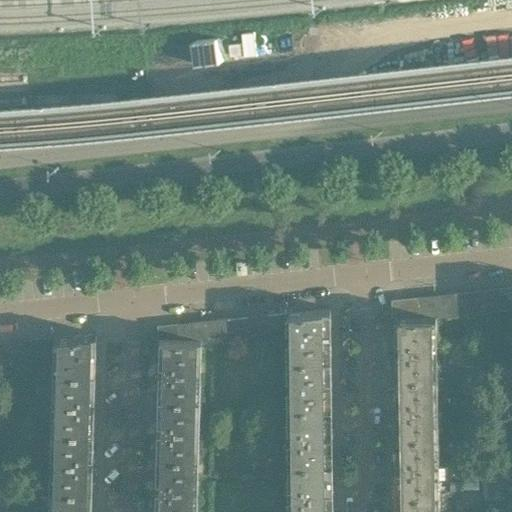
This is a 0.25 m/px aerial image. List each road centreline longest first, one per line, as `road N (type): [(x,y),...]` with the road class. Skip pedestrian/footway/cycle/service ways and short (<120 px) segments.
road 1 (secondary): [(511,100),(0,157)]
road 2 (secondary): [(0,188),(511,131)]
road 3 (residential): [(360,511),(359,277)]
road 4 (residential): [(134,300),(359,277)]
road 5 (residential): [(134,300),(123,511)]
road 6 (residential): [(359,277),(511,259)]
road 7 (residential): [(0,314),(134,300)]
